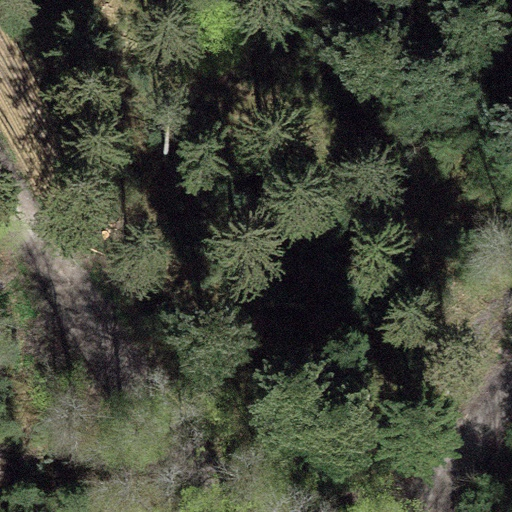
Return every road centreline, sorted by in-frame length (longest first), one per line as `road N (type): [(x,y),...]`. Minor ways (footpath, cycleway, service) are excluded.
road 1 (track): [(228,511),(176,451),(0,194)]
road 2 (track): [(416,511),(511,379)]
